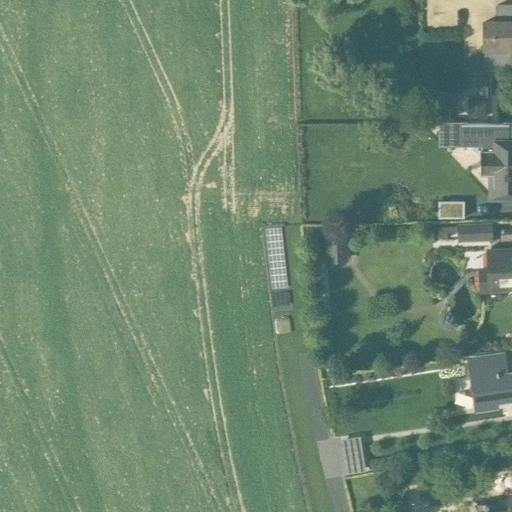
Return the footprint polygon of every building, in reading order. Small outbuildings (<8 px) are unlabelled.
[(485,48),(488,48),(488,71),(511,70),(510,62),(511,62),(511,3),(496,4),(496,20),(485,21),(485,48)] [(485,100),(469,100),(469,116),(485,116),(485,100)] [(437,117),(453,117),(453,101),(437,101),(437,117)] [(461,124),(461,140),(481,140),(481,151),(480,151),(480,175),(500,175),(500,195),(511,195),(511,142),(505,142),(505,124),(461,124)] [(439,202),(439,217),(463,217),(463,202),(439,202)] [(457,223),(458,242),(493,241),(492,221),(457,223)] [(326,262),(331,261),(348,261),(347,230),(329,230),(325,230),(326,262)] [(507,249),(490,250),(491,267),(478,267),(479,273),(478,275),(477,280),(478,284),(479,287),(479,294),(509,293),(509,285),(511,284),(511,252),(507,253),(507,249)] [(498,355),(470,359),(477,407),(511,401),(511,368),(500,370),(498,355)] [(359,445),(356,445),(355,437),(341,437),(342,469),(359,469),(359,445)] [(497,500),(474,504),(475,511),(509,511),(509,510),(499,511),(497,500)]
